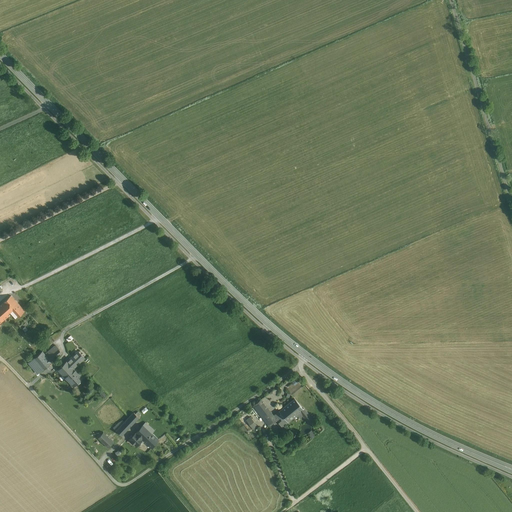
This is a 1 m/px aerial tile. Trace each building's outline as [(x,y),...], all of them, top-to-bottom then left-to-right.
[(24,311),(11,296),(3,304),(10,312),(16,318),(24,311)] [(0,321),(10,312),(3,304),(0,306),(0,321)] [(55,346),(45,354),(43,352),(31,362),(33,364),(39,372),(62,353),(55,346)] [(68,361),(74,368),(84,358),(77,352),(68,361)] [(68,361),(58,370),(74,386),(83,377),(74,368),(68,361)] [(306,384),(301,387),(305,392),(310,389),(306,384)] [(300,394),(274,415),(276,420),(277,421),(280,418),(281,420),(278,423),(282,427),(297,416),(299,418),(302,416),(300,413),(305,409),(312,403),(301,389),(299,391),(300,394)] [(261,399),(253,406),(269,426),(276,420),(274,415),(261,399)] [(315,422),(305,409),(300,413),(302,416),(310,426),(315,422)] [(116,431),(122,436),(138,418),(133,413),(116,431)] [(250,416),(246,420),(253,429),(257,426),(250,416)] [(155,431),(146,422),(135,433),(143,440),(144,441),(152,433),(155,431)] [(311,430),(307,433),(312,438),(315,435),(311,430)] [(113,440),(103,433),(98,439),(107,447),(113,440)] [(136,447),(143,440),(135,433),(129,440),(136,447)] [(159,440),(152,433),(144,441),(151,448),(159,440)]
